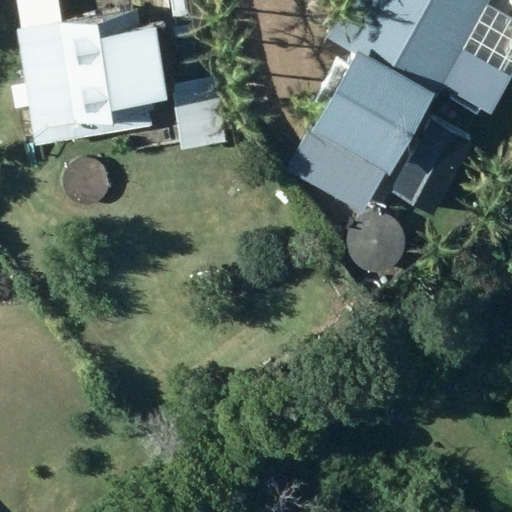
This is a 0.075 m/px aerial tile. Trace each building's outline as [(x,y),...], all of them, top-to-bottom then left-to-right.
[(151,27),(137,28),(133,13),(59,25),(54,0),(9,0),(22,86),(9,87),(12,108),(24,106),(32,149),(94,138),(93,135),(149,126),(146,108),(163,104),(151,27)] [(347,0),(327,38),(354,53),(308,137),(384,180),(429,98),(433,100),(487,0),(347,0)] [(170,86),(179,153),(221,147),(212,80),(170,86)] [(466,129),(428,111),(397,177),(435,195),(466,129)] [(301,206),(326,239),(356,216),(330,183),(301,206)]
